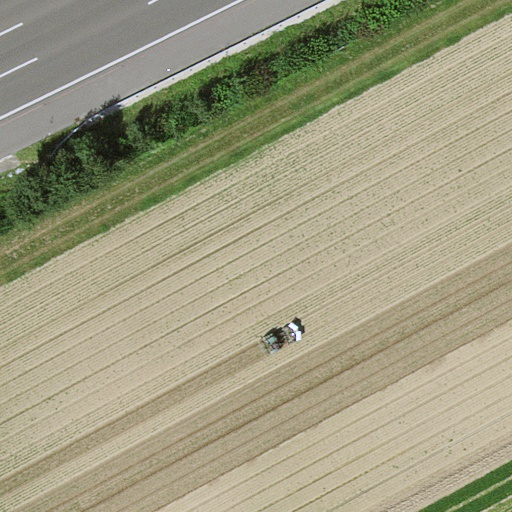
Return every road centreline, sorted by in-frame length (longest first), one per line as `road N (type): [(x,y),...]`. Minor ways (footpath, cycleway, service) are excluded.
road 1 (track): [(493,0),(0,264)]
road 2 (motorway): [(0,55),(112,0)]
